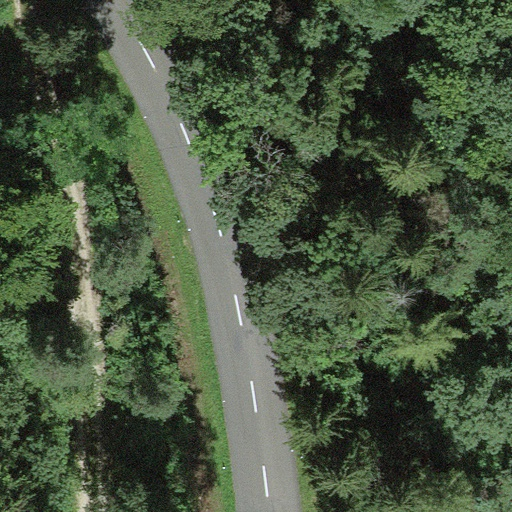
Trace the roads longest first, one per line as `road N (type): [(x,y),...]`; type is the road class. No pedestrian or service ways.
road 1 (tertiary): [(118,0),(178,107),(210,194),(247,323),(271,511)]
road 2 (track): [(92,511),(71,187),(22,0)]
